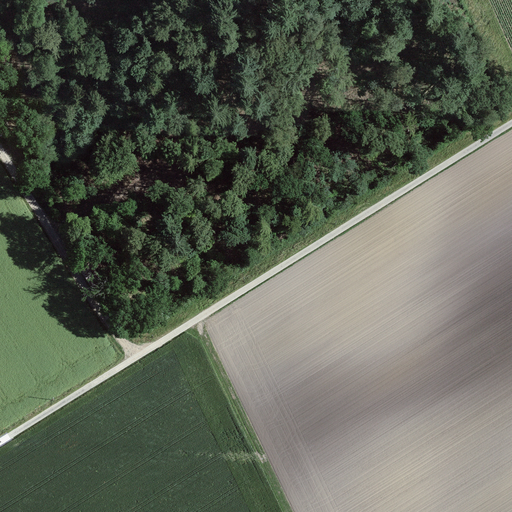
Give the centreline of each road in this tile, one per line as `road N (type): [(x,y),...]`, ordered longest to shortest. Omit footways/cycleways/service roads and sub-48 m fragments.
road 1 (unclassified): [(0,443),(511,123)]
road 2 (track): [(0,138),(133,358)]
